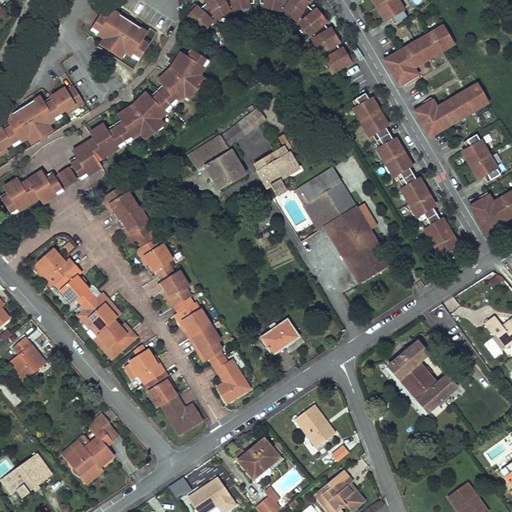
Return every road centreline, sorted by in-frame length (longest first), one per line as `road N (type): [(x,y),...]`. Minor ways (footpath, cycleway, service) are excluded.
road 1 (residential): [(224,430),(91,234),(53,225),(2,268)]
road 2 (residential): [(334,0),(489,260)]
road 3 (residential): [(2,268),(175,465)]
road 4 (residential): [(338,356),(489,260)]
road 5 (residential): [(338,356),(392,503)]
road 6 (residential): [(224,430),(338,356)]
